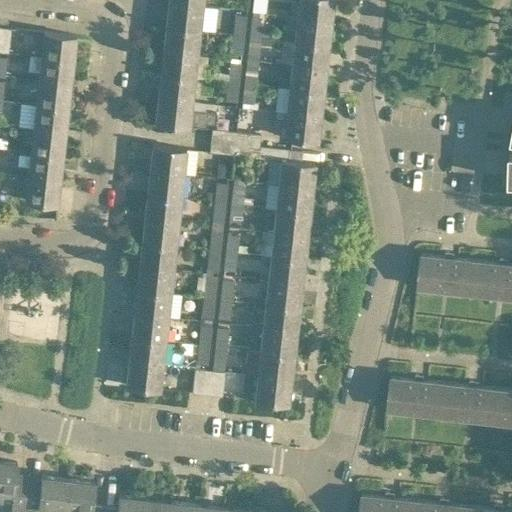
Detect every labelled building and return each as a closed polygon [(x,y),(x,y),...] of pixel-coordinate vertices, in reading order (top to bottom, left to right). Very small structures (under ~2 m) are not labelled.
[(257,0),(252,0),(252,10),(264,11),(266,1),(257,0)] [(297,0),(296,15),(331,19),(333,0),(297,0)] [(165,24),(165,25),(200,29),(203,5),(169,1),(166,24),(165,24)] [(235,14),(233,32),(244,34),(246,15),(245,15),(235,14)] [(286,14),(285,26),(295,27),(293,39),(330,43),(330,42),(329,41),(331,19),(296,15),(286,14)] [(251,15),(249,34),(260,36),(260,34),(268,35),(269,25),(262,24),(263,16),(251,15)] [(166,25),(163,49),(197,53),(200,29),(165,25),(166,25)] [(11,28),(0,26),(0,50),(8,51),(11,28)] [(45,32),(42,56),(74,60),(74,59),(73,58),(75,37),(77,37),(77,36),(45,32)] [(233,32),(230,51),(241,53),(242,53),(244,34),(233,32)] [(249,34),(247,53),(258,55),(260,36),(249,34)] [(293,39),(291,63),(325,67),(328,43),(330,44),(330,43),(293,39)] [(159,73),(160,73),(195,77),(197,53),(163,49),(161,71),(159,71),(159,73)] [(42,56),(39,80),(70,84),(73,60),(74,60),(42,56)] [(229,61),(227,80),(238,82),(241,62),(240,62),(229,61)] [(246,63),(244,82),(255,84),(257,64),(246,63)] [(291,63),(288,87),(324,91),(324,90),(323,90),(325,67),(291,63)] [(160,73),(158,97),(192,101),(195,77),(160,73)] [(39,80),(36,104),(69,108),(69,106),(67,106),(70,84),(39,80)] [(227,80),(225,99),(235,101),(236,101),(238,82),(227,80)] [(244,82),(242,101),(253,103),(255,84),(244,82)] [(288,87),(285,111),(320,115),(323,92),(324,92),(324,91),(288,87)] [(192,101),(158,97),(155,120),(154,120),(154,122),(205,127),(206,123),(214,124),(216,113),(191,110),(192,101)] [(25,102),(23,125),(34,126),(34,128),(64,131),(67,108),(69,108),(36,104),(25,102)] [(320,115),(285,111),(283,136),(319,140),(319,138),(318,137),(320,115)] [(34,128),(31,151),(63,155),(63,154),(62,154),(64,131),(34,128)] [(213,128),(211,139),(235,142),(236,130),(213,128)] [(236,130),(235,142),(258,144),(259,133),(236,130)] [(210,151),(234,154),(235,142),(211,139),(210,151)] [(235,142),(234,154),(254,156),(253,157),(269,159),(266,182),(268,182),(269,182),(278,183),(312,187),(314,164),(316,164),(316,163),(296,160),(290,160),(291,147),(290,148),(258,144),(235,142)] [(152,146),(150,168),(179,172),(183,172),(194,173),(196,149),(186,148),(172,146),(152,144),(151,146),(152,146)] [(31,151),(28,175),(59,179),(62,156),(63,156),(63,155),(31,151)] [(150,168),(147,192),(181,196),(183,172),(150,168)] [(59,179),(28,175),(25,199),(58,203),(58,201),(56,201),(59,179)] [(216,181),(214,200),(224,201),(226,182),(216,181)] [(268,182),(265,205),(276,206),(276,207),(311,211),(311,210),(309,210),(312,187),(278,183),(269,182),(268,182)] [(233,183),(230,202),(241,203),(244,184),(233,183)] [(147,194),(144,216),(178,220),(181,196),(147,192),(146,192),(146,194),(147,194)] [(214,200),(212,219),(222,221),(224,201),(214,200)] [(230,202),(228,221),(229,221),(239,222),(241,203),(230,202)] [(276,207),(273,231),(307,235),(309,211),(310,212),(311,211),(276,207)] [(141,239),(141,240),(175,244),(178,220),(144,216),(142,239),(141,239)] [(210,229),(208,248),(219,249),(221,230),(210,229)] [(227,231),(225,250),(236,251),(238,235),(238,232),(228,231),(227,231)] [(273,231),(270,255),(305,259),(305,258),(304,258),(307,235),(273,231)] [(141,241),(139,264),(172,268),(174,257),(175,244),(141,240),(141,241)] [(208,248),(206,267),(217,268),(219,249),(208,248)] [(225,250),(223,269),(234,270),(236,251),(225,250)] [(420,257),(417,285),(473,291),(476,257),(475,257),(475,258),(468,257),(454,255),(454,251),(445,250),(445,254),(421,252),(422,251),(420,251),(420,257)] [(270,255),(268,280),(301,283),(304,260),(305,260),(305,259),(270,255)] [(473,291),(511,295),(511,261),(509,262),(509,257),(500,256),(499,260),(477,258),(477,257),(476,257),(473,291)] [(135,287),(135,288),(169,292),(172,268),(139,264),(136,287),(135,287)] [(205,277),(203,295),(214,297),(216,278),(205,277)] [(222,279),(220,297),(231,299),(233,280),(222,279)] [(268,280),(265,304),(300,307),(300,306),(299,306),(301,283),(268,280)] [(136,289),(133,312),(167,316),(169,292),(135,288),(135,289),(136,289)] [(181,293),(169,292),(167,316),(178,317),(181,293)] [(203,295),(201,314),(212,315),(214,297),(203,295)] [(220,297),(218,316),(229,317),(231,299),(220,297)] [(265,304),(263,327),(296,330),(298,308),(300,308),(300,307),(265,304)] [(130,335),(130,336),(164,340),(167,316),(133,312),(131,335),(130,335)] [(200,324),(198,344),(209,345),(211,326),(200,324)] [(216,326),(214,345),(226,346),(228,328),(217,327),(216,326)] [(263,327),(260,351),(294,354),(294,353),(293,353),(296,330),(263,327)] [(130,338),(128,360),(161,364),(164,340),(130,336),(129,337),(130,338)] [(198,344),(196,362),(207,363),(209,345),(198,344)] [(193,347),(182,345),(180,357),(191,358),(193,347)] [(214,345),(212,364),(213,364),(224,365),(226,346),(214,345)] [(247,349),(244,373),(258,374),(271,376),(291,378),(293,355),(294,355),(294,354),(260,351),(247,349)] [(124,384),(159,388),(159,387),(158,386),(161,364),(128,360),(125,382),(124,382),(124,384)] [(192,392),(204,393),(207,369),(194,368),(192,392)] [(210,394),(222,395),(225,371),(213,370),(210,394)] [(391,373),(387,406),(442,412),(446,380),(445,380),(423,378),(424,374),(415,373),(415,377),(392,374),(393,373),(391,373)] [(291,378),(258,374),(256,398),(255,397),(255,399),(289,402),(289,401),(288,400),(291,378)] [(442,412),(496,419),(500,386),(499,386),(499,387),(478,385),(478,380),(469,379),(468,383),(447,381),(447,380),(446,380),(442,412)] [(500,386),(496,419),(511,420),(511,388),(501,387),(501,386),(500,386)] [(0,492),(12,494),(10,509),(9,511),(24,511),(24,509),(28,476),(14,474),(16,460),(15,460),(15,461),(0,459),(0,492)] [(24,509),(24,511),(35,511),(37,511),(38,508),(51,509),(50,511),(64,511),(68,479),(45,476),(45,475),(41,475),(41,478),(28,476),(24,509)] [(68,479),(64,511),(75,511),(103,511),(104,507),(92,505),(94,481),(93,481),(93,482),(72,479),(73,478),(68,478),(68,479)] [(362,491),(359,511),(414,511),(416,497),(415,497),(415,498),(394,496),(394,492),(386,491),(386,495),(363,492),(363,491),(362,491)] [(143,511),(145,497),(144,497),(144,499),(123,496),(123,495),(119,494),(117,508),(104,507),(103,511),(143,511)] [(145,497),(143,511),(169,511),(171,500),(169,500),(169,501),(149,499),(149,497),(145,497)] [(414,511),(469,511),(471,503),(470,503),(470,504),(449,502),(449,498),(440,497),(440,501),(417,498),(417,497),(416,497),(414,511)] [(171,500),(169,511),(195,511),(196,504),(195,504),(195,503),(190,502),(190,504),(174,502),(174,500),(171,500)] [(471,503),(469,511),(511,511),(511,509),(503,509),(504,504),(494,503),(494,507),(471,505),(472,503),(471,503)]
